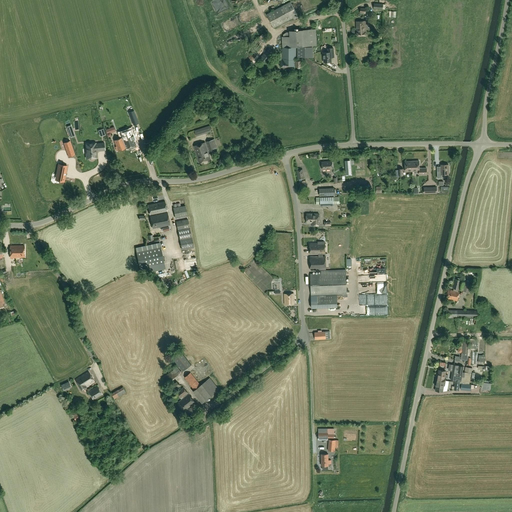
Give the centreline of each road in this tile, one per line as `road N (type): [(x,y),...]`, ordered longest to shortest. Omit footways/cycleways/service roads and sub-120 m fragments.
road 1 (unclassified): [(393,511),(464,187),(481,143)]
road 2 (unclassified): [(284,154),(195,180),(125,184),(35,224),(0,224)]
road 3 (track): [(313,420),(302,336),(211,409)]
road 4 (unclassified): [(302,336),(298,222),(284,154)]
road 5 (unclassified): [(481,143),(507,0)]
road 6 (unclassified): [(353,144),(341,0)]
road 7 (unclassified): [(481,143),(353,144)]
